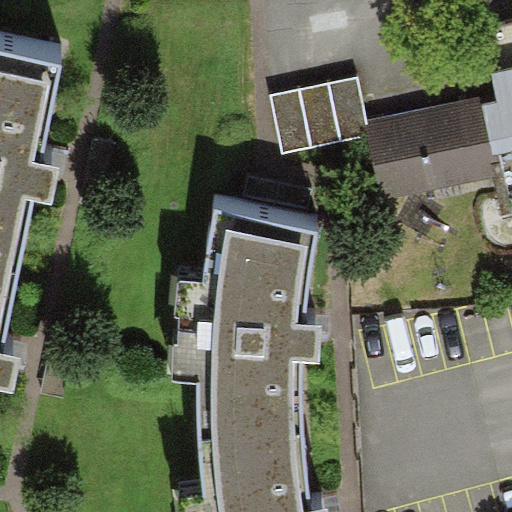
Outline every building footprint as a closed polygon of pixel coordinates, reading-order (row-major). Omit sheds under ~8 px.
[(42,139),(61,45),(0,32),(0,251),(20,256),(36,177),(51,180),(59,143),(42,139)] [(511,54),(490,59),(496,89),(481,92),(482,96),(366,121),(369,134),(383,199),(493,175),(501,211),(511,208),(511,54)] [(366,121),(357,76),(270,95),(282,153),(369,134),(366,121)] [(318,215),(216,197),(211,214),(208,237),(205,258),(203,271),(180,269),(171,370),(198,369),(199,386),(199,406),(200,424),(303,419),(303,406),(302,385),(302,359),(302,339),(319,340),(322,305),(307,303),(310,275),(315,240),(318,215)] [(4,329),(20,256),(0,251),(0,367),(13,370),(21,333),(4,329)] [(303,419),(200,424),(202,442),(203,459),(207,481),(179,485),(183,511),(331,511),(327,487),(312,490),(307,453),(303,419)]
